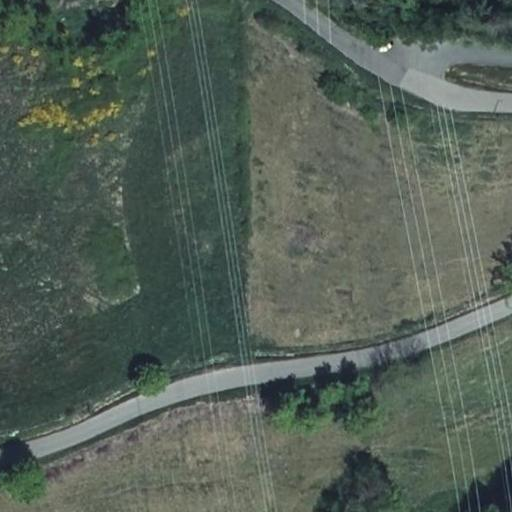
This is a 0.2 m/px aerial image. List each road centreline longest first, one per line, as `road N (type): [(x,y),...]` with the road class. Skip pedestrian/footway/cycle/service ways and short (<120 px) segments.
road 1 (residential): [(0,461),(143,419),(270,367),(405,334),(511,282)]
road 2 (residential): [(511,106),(446,114),(394,85),(359,32)]
road 3 (residential): [(511,30),(460,42),(359,32)]
